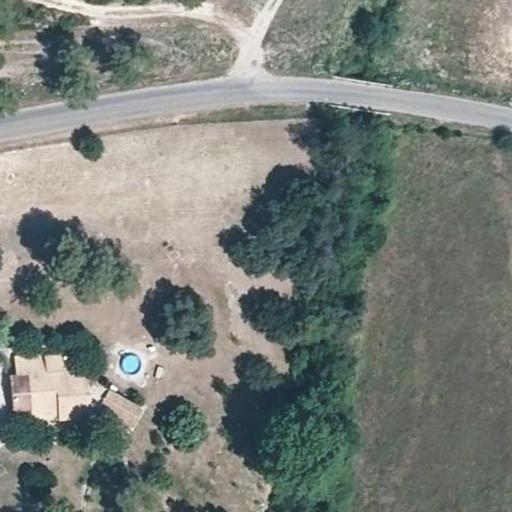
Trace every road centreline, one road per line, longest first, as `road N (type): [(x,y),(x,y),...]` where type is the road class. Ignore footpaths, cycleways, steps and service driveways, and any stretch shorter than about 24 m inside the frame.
road 1 (tertiary): [(0,130),(192,97),(327,88),(511,118)]
road 2 (track): [(55,0),(214,14),(251,39),(248,90)]
